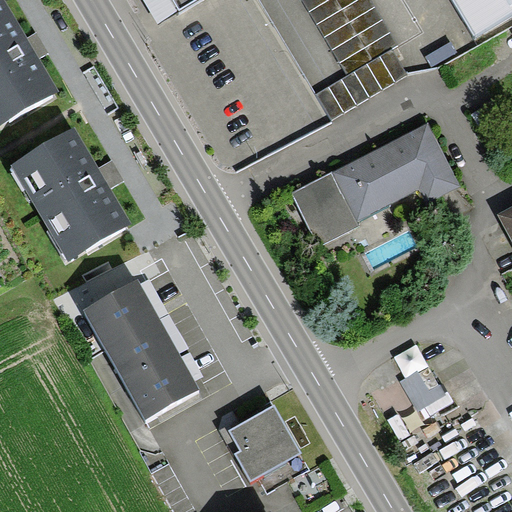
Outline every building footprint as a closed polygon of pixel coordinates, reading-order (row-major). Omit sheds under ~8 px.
[(1,0),(0,0),(0,128),(57,96),(35,58),(1,0)] [(143,0),(158,25),(179,15),(170,0),(143,0)] [(170,0),(179,15),(203,0),(170,0)] [(511,0),(452,0),(474,37),(511,14),(511,0)] [(428,129),(292,196),(318,247),(356,228),(353,222),(422,188),(429,202),(458,188),(428,129)] [(75,133),(11,171),(69,269),(133,230),(108,187),(75,133)] [(511,213),(500,219),(511,242),(511,213)] [(138,287),(86,316),(146,424),(167,413),(199,395),(138,287)] [(395,356),(423,414),(452,401),(424,342),(395,356)] [(275,409),(229,434),(241,455),(238,457),(234,459),(250,487),(303,458),(275,409)]
